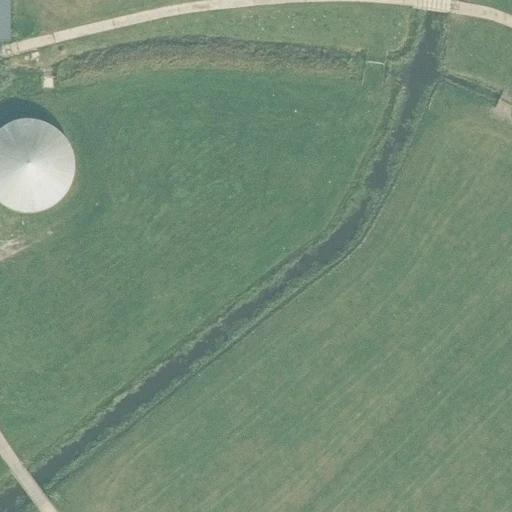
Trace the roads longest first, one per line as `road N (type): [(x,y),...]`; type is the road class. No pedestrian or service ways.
road 1 (track): [(281,0),(157,14),(0,53)]
road 2 (track): [(511,22),(388,0)]
